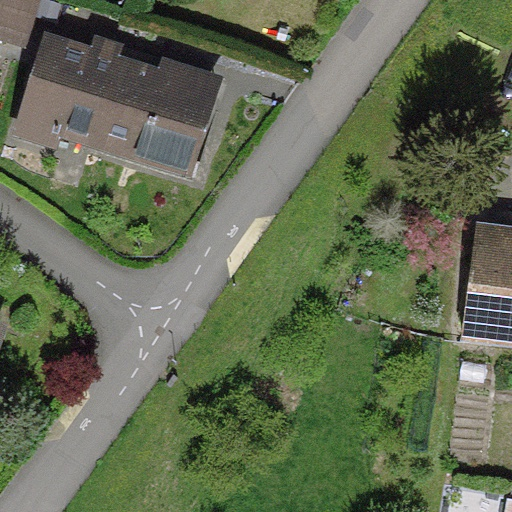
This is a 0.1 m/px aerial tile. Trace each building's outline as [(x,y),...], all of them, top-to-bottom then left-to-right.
[(37,0),(0,0),(0,43),(22,50),(37,0)] [(44,46),(20,121),(86,141),(109,66),(44,46)] [(109,66),(86,141),(181,171),(204,96),(171,86),(176,72),(158,66),(153,80),(109,66)] [(476,232),(472,231),(457,342),(463,342),(464,332),(511,338),(511,252),(474,247),(476,232)] [(511,511),(511,504),(502,503),(500,511),(511,511)]
